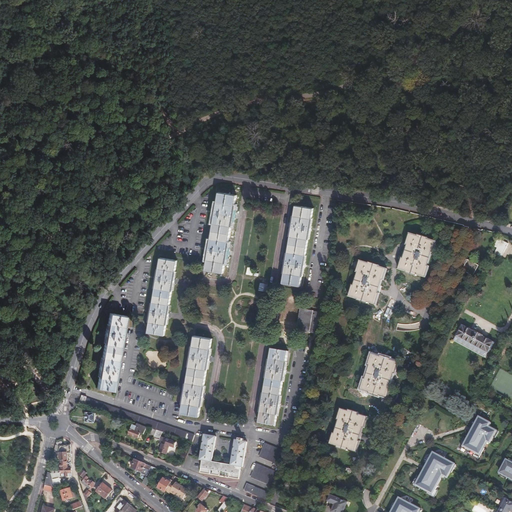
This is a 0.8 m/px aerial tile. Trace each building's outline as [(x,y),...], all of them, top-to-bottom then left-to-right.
[(215,221),(207,269),(225,272),(238,194),(235,194),(224,192),(221,192),(219,199),(215,221)] [(298,205),(285,283),(302,286),(315,208),(298,205)] [(411,234),(400,270),(424,277),(435,241),(411,234)] [(509,243),(498,238),(495,245),(498,247),(494,253),(501,257),(509,243)] [(153,305),(149,332),(166,335),(177,273),(179,260),(174,260),(161,258),(157,283),(153,305)] [(467,259),(461,270),(473,276),(479,266),(467,259)] [(361,260),(349,296),(373,305),(385,269),(361,260)] [(260,283),(259,290),(267,292),(268,284),(260,283)] [(304,310),(300,332),(315,334),(318,312),(304,310)] [(98,379),(97,387),(114,389),(121,348),(125,326),(127,316),(110,313),(102,357),(98,379)] [(466,323),(460,335),(488,350),(494,338),(466,323)] [(488,350),(460,335),(457,339),(486,354),(488,350)] [(196,336),(182,414),(200,417),(213,340),(196,336)] [(273,350),(260,424),(277,428),(290,353),(273,350)] [(375,352),(363,388),(387,396),(399,360),(375,352)] [(83,395),(80,404),(125,419),(136,423),(147,427),(153,429),(157,430),(163,432),(193,442),(196,435),(87,398),(88,396),(83,395)] [(343,407),(332,443),(356,451),(367,415),(343,407)] [(86,413),(86,423),(96,423),(97,413),(86,413)] [(492,423),(482,418),(479,424),(477,423),(473,430),(468,440),(467,439),(462,448),(468,451),(467,452),(475,455),(481,458),(489,443),(491,444),(499,430),(491,426),(492,423)] [(147,427),(136,423),(135,426),(134,425),(130,435),(139,438),(141,433),(145,434),(147,427)] [(160,440),(163,432),(157,430),(155,436),(154,437),(160,440)] [(204,460),(202,472),(240,479),(242,467),(244,467),(249,442),(244,441),(245,439),(241,438),(240,441),(237,440),(233,465),(213,462),(218,437),(207,434),(202,460),(204,460)] [(164,441),(160,452),(168,454),(170,446),(175,448),(177,442),(163,437),(162,441),(164,441)] [(281,465),(286,452),(265,443),(260,456),(281,465)] [(72,473),(71,444),(61,445),(61,452),(60,453),(58,462),(61,462),(62,476),(73,476),(72,473)] [(421,489),(425,491),(444,456),(440,454),(440,455),(430,458),(429,457),(426,463),(427,464),(419,480),(417,478),(412,486),(420,490),(421,489)] [(444,456),(425,491),(428,493),(427,494),(435,498),(439,491),(437,489),(442,479),(445,481),(447,476),(449,477),(451,472),(453,473),(457,465),(445,459),(446,457),(444,456)] [(151,480),(156,468),(135,460),(132,467),(143,472),(142,473),(147,475),(146,477),(151,480)] [(503,476),(504,476),(511,461),(511,463),(506,460),(500,471),(504,474),(503,476)] [(252,477),(273,486),(279,472),(257,464),(252,477)] [(83,479),(85,480),(88,483),(90,485),(92,482),(93,482),(95,481),(94,480),(96,478),(94,477),(93,478),(89,474),(89,473),(87,471),(82,475),(85,477),(83,479)] [(45,484),(44,490),(56,493),(56,491),(55,488),(53,479),(52,473),(48,472),(45,484)] [(220,484),(237,487),(238,479),(222,477),(208,475),(207,479),(221,481),(220,484)] [(53,479),(55,488),(62,486),(59,477),(53,479)] [(146,486),(151,480),(146,477),(142,482),(146,486)] [(173,480),(172,479),(170,481),(166,479),(160,488),(165,492),(166,491),(172,480),(173,480)] [(106,480),(100,488),(108,495),(115,487),(106,480)] [(172,480),(166,491),(170,494),(170,493),(171,491),(175,494),(183,499),(189,490),(176,482),(176,483),(172,480)] [(268,500),(271,493),(248,483),(245,491),(268,500)] [(70,487),(60,490),(63,500),(73,497),(70,487)] [(200,495),(199,495),(198,496),(203,500),(209,493),(208,493),(205,490),(200,495)] [(340,493),(333,490),(330,497),(335,499),(333,503),(336,505),(332,511),(343,511),(348,503),(339,499),(338,497),(340,493)] [(91,491),(88,494),(86,497),(89,499),(94,493),(91,491)] [(123,501),(118,507),(124,511),(127,509),(129,510),(132,506),(137,510),(139,506),(124,494),(120,499),(123,501)] [(504,507),(501,511),(510,511),(511,510),(511,501),(507,500),(507,498),(506,498),(501,506),(504,507)] [(71,503),(74,510),(82,506),(80,500),(71,503)] [(414,511),(416,508),(411,504),(411,503),(406,500),(405,501),(396,503),(395,503),(392,509),(393,510),(391,511),(414,511)] [(225,502),(224,503),(220,508),(224,511),(228,505),(225,502)]
